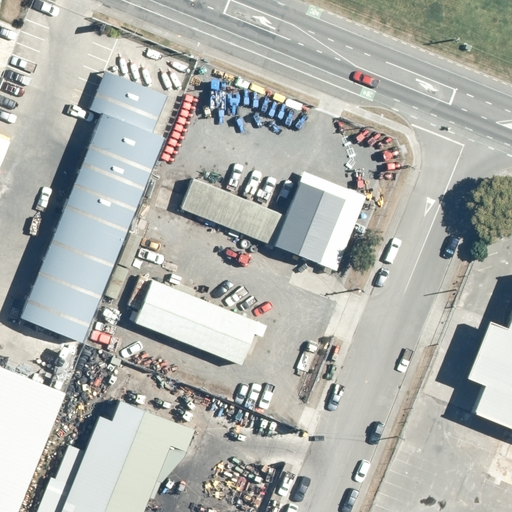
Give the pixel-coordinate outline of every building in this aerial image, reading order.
[(143,131),(81,107),(0,315),(62,339),(143,131)] [(0,163),(8,141),(0,137),(0,163)] [(162,198),(267,240),(282,203),(177,160),(162,198)] [(343,198),(292,178),(282,203),(267,240),(318,260),(343,198)] [(185,218),(147,205),(141,223),(179,236),(185,218)] [(511,262),(453,406),(511,429),(511,262)] [(241,319),(133,276),(115,321),(223,364),(241,319)] [(0,490),(43,381),(0,364),(0,490)] [(127,511),(162,427),(87,398),(41,511),(127,511)]
